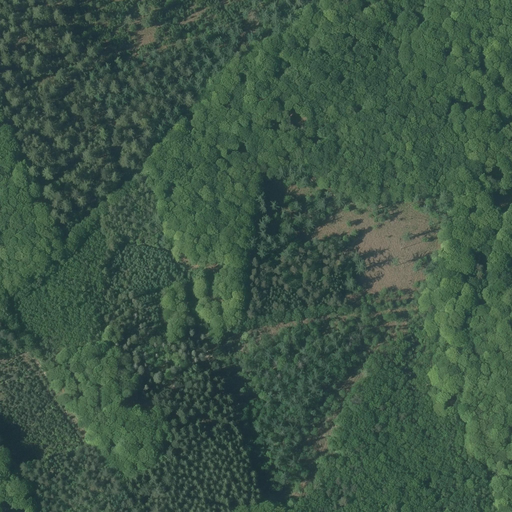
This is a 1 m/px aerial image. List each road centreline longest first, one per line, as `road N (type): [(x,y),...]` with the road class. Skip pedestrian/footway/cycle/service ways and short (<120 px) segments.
road 1 (track): [(419,0),(325,27),(239,71),(67,242)]
road 2 (track): [(67,242),(27,180),(0,105)]
